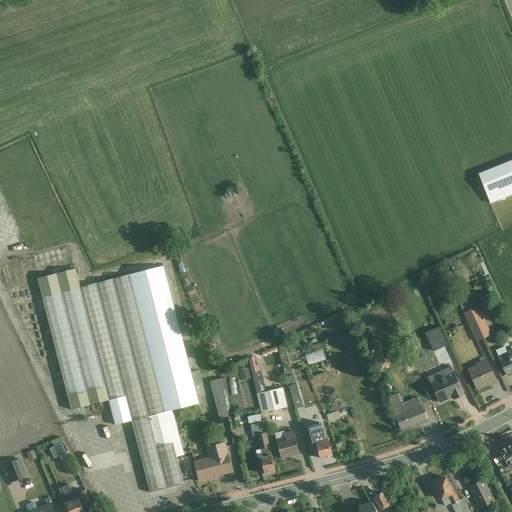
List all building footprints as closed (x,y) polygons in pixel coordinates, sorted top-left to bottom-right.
[(511,163),(479,177),(491,205),(511,196),(511,163)] [(4,198),(9,209),(16,206),(11,195),(4,198)] [(134,422),(152,493),(185,485),(183,474),(178,458),(186,456),(175,412),(202,405),(166,267),(83,288),(78,270),(39,280),(73,410),(110,401),(116,427),(134,422)] [(495,333),(485,314),(469,323),(479,341),(495,333)] [(505,377),(511,373),(511,348),(495,357),(505,377)] [(328,352),(321,355),(324,362),(331,359),(328,352)] [(474,390),(494,380),(485,361),(465,370),(474,390)] [(455,400),(465,395),(451,367),(428,377),(439,403),(450,398),(449,397),(452,395),(455,400)] [(263,393),(270,392),(268,375),(261,376),(263,393)] [(230,380),(218,383),(228,421),(240,418),(230,380)] [(398,432),(426,420),(411,386),(383,398),(398,432)] [(292,391),(265,393),(267,414),(294,411),(292,391)] [(345,411),(334,415),(336,423),(348,420),(345,411)] [(321,462),(337,457),(327,423),(311,428),(321,462)] [(284,459),(302,455),(296,429),(277,434),(284,459)] [(266,476),(279,472),(267,434),(254,438),(266,476)] [(61,442),(68,457),(76,453),(69,438),(61,442)] [(202,483),(235,474),(227,442),(194,451),(202,483)] [(37,461),(44,459),(42,451),(35,453),(37,461)] [(13,465),(20,486),(36,481),(29,460),(13,465)] [(450,504),(458,500),(443,474),(428,482),(437,500),(445,495),(450,504)] [(478,507),(493,499),(482,478),(467,486),(478,507)] [(381,511),(393,511),(383,493),(374,498),(381,511)] [(71,511),(87,511),(81,498),(68,505),(71,511)] [(28,511),(56,511),(52,502),(29,511),(28,511)] [(377,511),(372,503),(359,506),(360,511),(377,511)]
